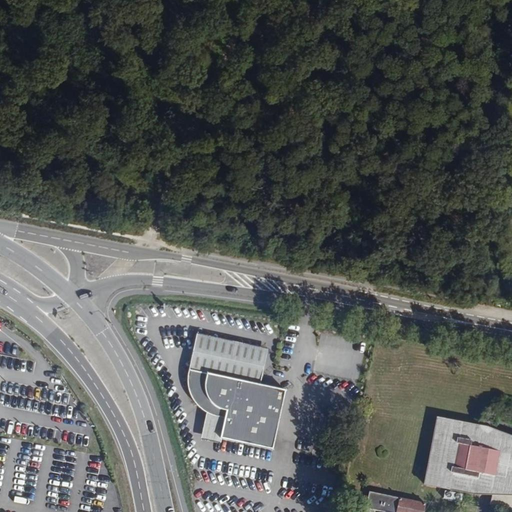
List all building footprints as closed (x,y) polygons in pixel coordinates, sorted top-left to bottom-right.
[(260,386),(269,350),(198,333),(190,370),(260,386)] [(260,386),(190,370),(188,380),(188,387),(190,394),(196,404),(203,410),(207,414),(211,415),(215,416),(218,417),(227,419),(222,440),(223,440),(274,452),(286,392),(260,386)] [(222,445),(223,440),(222,440),(227,419),(218,417),(215,416),(211,415),(207,414),(202,440),(222,445)] [(511,436),(489,428),(437,417),(422,484),(468,494),(492,495),(490,505),(511,509),(511,436)] [(392,511),(393,506),(398,508),(400,498),(369,492),(366,508),(390,511),(392,511)] [(424,511),(426,504),(400,498),(398,508),(393,506),(392,511),(424,511)]
